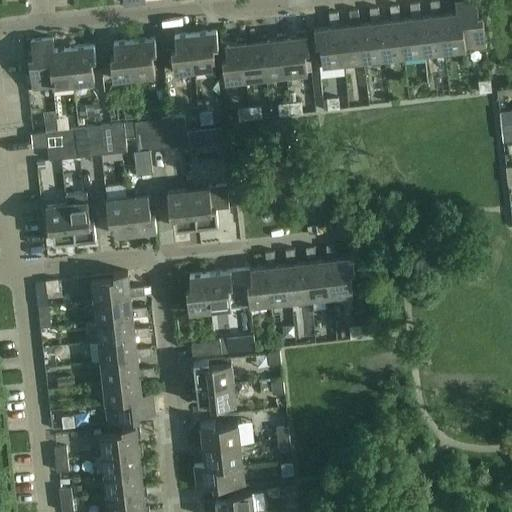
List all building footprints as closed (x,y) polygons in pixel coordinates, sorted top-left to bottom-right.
[(438,0),(431,0),(430,0),(431,14),(436,14),(440,51),(460,48),(456,11),(456,12),(440,14),(438,0)] [(476,0),(463,0),(454,1),(456,12),(456,11),(460,48),(486,46),(482,15),(478,15),(476,0)] [(418,2),(410,3),(411,16),(416,16),(420,53),(440,51),(436,14),(431,14),(431,15),(420,16),(418,2)] [(398,4),(389,5),(391,19),(395,18),(400,55),(420,53),(416,16),(411,16),(411,17),(400,18),(398,4)] [(378,6),(369,7),(371,22),(375,21),(379,58),(400,55),(395,18),(391,19),(380,21),(378,6)] [(358,9),(349,10),(350,24),(355,23),(359,60),(379,58),(375,21),(371,22),(359,23),(358,9)] [(337,11),(328,12),(330,26),(335,26),(339,62),(359,60),(355,23),(350,24),(339,25),(337,11)] [(330,26),(314,28),(316,43),(320,42),(322,64),(339,62),(335,26),(330,26)] [(192,47),(195,69),(216,67),(213,45),(218,45),(216,29),(195,32),(197,46),(192,47)] [(297,36),(287,37),(286,37),(288,51),(284,51),(286,74),(307,72),(305,49),(309,49),(307,31),(297,32),(297,36)] [(174,72),(195,69),(192,47),(197,46),(195,32),(174,34),(176,48),(171,48),(174,72)] [(266,76),(286,74),(284,51),(288,51),(286,37),(287,37),(287,33),(277,34),(277,38),(267,39),(266,39),(268,53),(263,54),(266,76)] [(246,79),(266,76),(263,54),(268,53),(266,39),(267,39),(266,35),(255,37),(256,40),(246,41),(247,55),(243,56),(246,79)] [(131,53),(134,76),(155,74),(152,51),(156,51),(155,36),(134,39),(136,53),(131,53)] [(32,88),(53,86),(50,63),(55,62),(53,48),(54,48),(53,37),(31,40),(32,52),(28,53),(29,57),(32,88)] [(225,81),(246,79),(243,56),(247,55),(246,41),(246,38),(236,39),(237,42),(225,44),(226,57),(222,58),(225,81)] [(114,79),(134,76),(131,53),(136,53),(134,39),(114,41),(115,54),(110,55),(113,79),(114,79)] [(94,43),(73,46),(75,60),(71,60),(73,83),(94,81),(92,58),(96,58),(94,43)] [(50,63),(53,86),(73,83),(71,60),(75,60),(73,46),(54,48),(53,48),(55,62),(50,63)] [(479,92),(491,91),(490,79),(478,81),(479,92)] [(498,98),(511,96),(511,86),(497,89),(498,98)] [(326,98),(328,110),(339,108),(338,97),(326,98)] [(301,101),(289,102),(291,114),(302,112),(301,101)] [(289,102),(278,104),(279,115),(291,114),(289,102)] [(260,106),(249,107),(250,118),(261,117),(260,106)] [(249,107),(237,108),(239,120),(250,118),(249,107)] [(199,112),(201,124),(213,123),(211,111),(199,112)] [(184,115),(172,116),(175,145),(187,144),(184,115)] [(172,116),(159,118),(163,147),(175,145),(172,116)] [(56,117),(44,119),(46,131),(58,129),(56,117)] [(159,118),(147,119),(150,148),(163,147),(159,118)] [(147,119),(134,121),(138,149),(150,148),(147,119)] [(124,122),(111,123),(114,152),(127,151),(124,122)] [(511,122),(501,124),(502,132),(511,130),(511,122)] [(111,123),(99,124),(102,153),(114,152),(111,123)] [(99,124),(87,126),(90,155),(102,153),(99,124)] [(87,126),(74,127),(76,142),(77,156),(90,155),(87,126)] [(221,126),(208,127),(210,144),(223,142),(221,126)] [(46,131),(33,132),(33,133),(35,146),(47,145),(76,142),(74,127),(58,129),(46,131)] [(511,130),(502,132),(503,141),(511,139),(511,130)] [(76,142),(47,145),(49,159),(77,156),(76,142)] [(226,184),(188,188),(191,211),(195,211),(197,225),(198,225),(208,224),(208,227),(218,226),(216,208),(229,207),(226,184)] [(198,228),(198,225),(197,225),(195,211),(191,211),(188,188),(168,191),(167,190),(170,214),(175,214),(176,227),(187,226),(188,229),(198,228)] [(86,191),(66,193),(67,202),(69,225),(73,225),(75,239),(76,239),(86,237),(86,241),(96,240),(94,222),(90,222),(87,200),(86,191)] [(148,193),(127,195),(130,218),(134,217),(136,232),(137,232),(147,231),(147,234),(157,233),(155,215),(151,215),(148,193)] [(137,235),(137,232),(136,232),(134,217),(130,218),(127,195),(107,198),(106,198),(109,221),(114,221),(115,234),(127,233),(127,236),(137,235)] [(77,242),(76,239),(75,239),(73,225),(69,225),(67,202),(46,205),(49,228),(53,228),(54,241),(66,240),(66,243),(77,242)] [(313,274),(309,274),(312,297),(332,295),(330,272),(334,271),(332,258),(336,257),(335,243),(326,244),(327,258),(316,260),(312,260),(313,274)] [(293,276),(289,277),(291,300),(312,297),(309,274),(313,274),(312,260),(316,260),(314,245),(305,246),(307,261),(296,262),(291,263),(293,276)] [(273,279),(268,279),(271,302),(291,300),(289,277),(293,276),(291,263),(296,262),(294,248),(285,249),(287,263),(275,264),(271,265),(273,279)] [(252,281),(248,282),(251,304),(271,302),(268,279),(273,279),(271,265),(275,264),(274,250),(265,251),(266,266),(251,267),(252,281)] [(334,271),(330,272),(332,295),(353,293),(350,271),(354,270),(352,256),(336,257),(332,258),(334,271)] [(250,304),(251,304),(248,282),(252,281),(251,267),(250,267),(231,269),(210,272),(212,286),(207,286),(210,309),(230,307),(250,305),(250,304)] [(91,279),(94,300),(117,297),(116,293),(130,291),(129,287),(128,270),(113,272),(114,277),(91,279)] [(189,312),(210,309),(207,286),(212,286),(210,272),(189,274),(191,287),(186,288),(189,312)] [(46,280),(47,291),(59,290),(57,278),(46,280)] [(144,285),(129,287),(130,291),(116,293),(117,297),(94,300),(96,320),(119,318),(118,313),(132,312),(132,307),(130,296),(145,294),(144,285)] [(96,320),(98,340),(121,338),(121,333),(135,332),(134,327),(133,316),(147,314),(146,305),(132,307),(132,312),(118,313),(119,318),(96,320)] [(362,336),(361,325),(349,326),(350,338),(362,336)] [(98,340),(101,361),(124,358),(123,354),(137,352),(136,348),(135,336),(149,335),(148,326),(134,327),(135,332),(121,333),(121,338),(98,340)] [(254,333),(220,337),(220,340),(221,352),(256,349),(254,333)] [(191,343),(192,355),(221,352),(220,340),(191,343)] [(101,361),(103,381),(126,378),(125,374),(139,372),(139,368),(137,357),(152,355),(151,346),(136,348),(137,352),(123,354),(124,358),(101,361)] [(280,351),(268,352),(269,364),(281,363),(280,351)] [(208,359),(193,361),(196,382),(211,380),(211,385),(233,382),(231,361),(209,364),(208,359)] [(103,381),(106,401),(128,399),(128,394),(142,393),(142,392),(140,377),(154,375),(153,366),(139,368),(139,372),(125,374),(126,378),(103,381)] [(73,376),(56,378),(57,386),(74,384),(73,376)] [(211,380),(196,382),(198,403),(211,401),(212,406),(236,403),(235,403),(233,382),(211,385),(211,380)] [(283,380),(271,381),(272,393),(284,392),(283,380)] [(152,391),(142,392),(142,393),(128,394),(128,399),(106,401),(108,422),(139,418),(138,414),(155,412),(152,391)] [(286,405),(273,407),(275,419),(287,418),(286,405)] [(63,427),(75,426),(73,414),(62,416),(63,427)] [(215,421),(200,422),(202,443),(218,441),(218,446),(240,443),(238,423),(238,422),(215,425),(215,421)] [(102,453),(125,450),(125,446),(138,444),(137,434),(140,434),(139,424),(121,426),(122,430),(100,433),(102,453)] [(288,426),(276,427),(277,440),(290,438),(288,426)] [(290,438),(277,440),(279,451),(291,449),(290,438)] [(202,443),(205,462),(205,464),(220,462),(221,467),(242,465),(240,443),(218,446),(218,441),(202,443)] [(125,446),(125,450),(102,453),(104,473),(128,470),(127,466),(140,465),(139,454),(143,454),(142,444),(138,444),(125,446)] [(66,445),(54,447),(56,459),(68,457),(66,445)] [(68,457),(56,459),(57,470),(69,469),(68,457)] [(205,462),(194,464),(196,486),(209,484),(209,488),(214,488),(245,484),(242,465),(221,467),(220,462),(205,464),(205,462)] [(292,462),(280,464),(282,476),(294,474),(292,462)] [(107,493),(130,491),(130,486),(143,485),(142,474),(145,474),(144,464),(140,465),(127,466),(128,470),(104,473),(107,493)] [(80,485),(71,486),(72,496),(82,495),(80,485)] [(108,511),(122,511),(132,511),(132,507),(145,505),(144,495),(147,494),(146,485),(143,485),(130,486),(130,491),(107,493),(108,511)] [(71,486),(59,487),(60,499),(72,498),(72,496),(71,486)] [(254,511),(252,490),(228,493),(229,497),(215,499),(216,511),(213,511),(212,511),(254,511)] [(72,498),(60,499),(62,511),(74,509),(72,498)]
